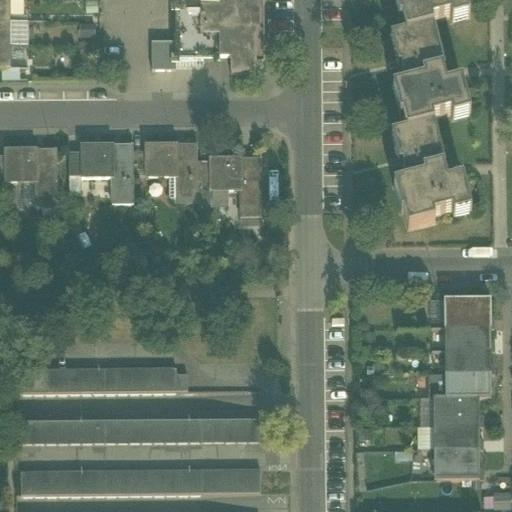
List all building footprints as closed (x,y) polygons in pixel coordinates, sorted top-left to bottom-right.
[(256,70),(256,67),(255,0),(175,0),(176,45),(176,63),(203,63),(230,62),(231,78),(263,77),(263,70),(256,70)] [(263,0),(255,0),(256,67),(264,67),(263,0)] [(396,189),(409,235),(438,227),(436,221),(471,211),(463,183),(448,188),(443,173),(447,172),(432,123),(470,112),(463,85),(447,90),(443,75),(446,74),(432,26),(470,15),(465,0),(396,0),(408,38),(394,42),(407,89),(397,92),(409,135),(396,139),(409,185),(396,189)] [(0,1),(0,24),(10,25),(9,1),(0,1)] [(0,24),(0,48),(10,49),(10,25),(0,24)] [(176,72),(176,63),(176,45),(151,45),(152,74),(176,74),(176,72)] [(0,73),(10,74),(10,49),(0,48),(0,73)] [(203,71),(203,63),(176,63),(176,72),(203,71)] [(145,182),(169,182),(175,182),(175,206),(175,208),(197,208),(197,196),(197,166),(197,156),(177,156),(177,148),(144,148),(144,156),(145,180),(145,182)] [(113,209),(133,209),(133,180),(132,156),(113,157),(113,149),(81,150),(81,157),(81,181),(81,183),(112,183),(113,209)] [(37,213),(58,213),(58,162),(37,162),(37,154),(5,154),(5,159),(5,189),(7,189),(37,188),(37,213)] [(133,180),(145,180),(144,156),(132,156),(133,180)] [(68,181),(81,181),(81,157),(68,157),(68,181)] [(240,223),(262,223),(262,170),(241,171),(241,162),(209,162),(209,166),(209,196),(240,196),(240,223)] [(197,196),(209,196),(209,166),(197,166),(197,196)] [(446,304),(447,334),(487,333),(487,321),(490,321),(489,304),(446,304)] [(447,334),(447,357),(488,356),(488,345),(490,345),(490,333),(487,333),(447,334)] [(447,357),(447,380),(488,379),(488,369),(490,369),(490,356),(488,356),(447,357)] [(20,399),(179,397),(178,377),(178,373),(20,375),(20,399)] [(179,397),(190,397),(189,376),(178,377),(179,397)] [(430,403),(435,403),(479,402),(488,402),(488,392),(490,392),(490,379),(488,379),(447,380),(429,380),(430,403)] [(435,403),(435,432),(476,432),(476,421),(479,421),(479,402),(435,403)] [(20,449),(260,447),(259,423),(20,426),(20,449)] [(435,432),(436,455),(477,455),(477,444),(479,444),(479,432),(476,432),(435,432)] [(479,455),(477,455),(436,455),(436,485),(477,484),(477,473),(479,473),(479,455)] [(21,500),(260,498),(260,474),(21,477),(21,500)]
